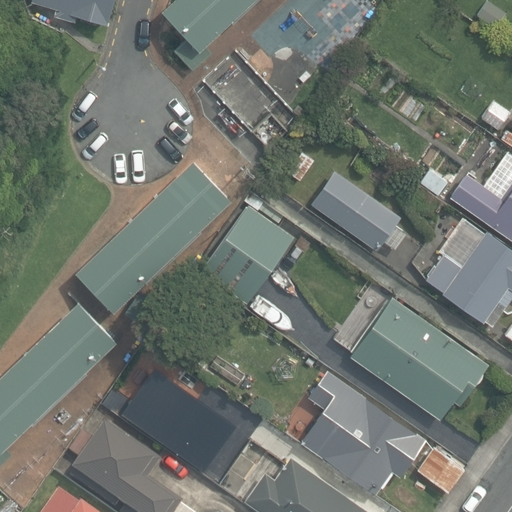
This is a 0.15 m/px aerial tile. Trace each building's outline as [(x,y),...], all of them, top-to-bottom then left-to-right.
[(30,0),(30,3),(56,9),(55,17),(75,23),(76,16),(106,23),(112,0),(30,0)] [(209,46),(257,0),(176,0),(165,11),(190,37),(203,51),(209,46)] [(203,51),(190,37),(176,50),(195,70),(214,52),(209,46),(203,51)] [(498,129),(510,111),(493,100),(481,118),(498,129)] [(271,111),(251,130),(268,147),(287,129),(271,111)] [(500,139),(511,147),(511,146),(511,133),(506,129),(500,139)] [(300,180),(315,159),(303,151),(288,171),(300,180)] [(117,312),(234,199),(196,160),(79,272),(117,312)] [(420,181),(438,193),(448,179),(430,167),(420,181)] [(395,248),(406,232),(395,225),(401,216),(334,170),(311,203),(378,250),(384,241),(395,248)] [(511,181),(501,197),(466,172),(450,195),(511,238),(511,181)] [(247,302),(294,235),(280,225),(286,217),(251,192),(245,201),(249,204),(202,270),(247,302)] [(444,253),(462,265),(484,233),(462,217),(439,249),(444,253)] [(443,292),(482,320),(497,299),(506,305),(511,295),(511,247),(487,230),(484,233),(462,265),(444,253),(427,278),(444,291),(443,292)] [(316,258),(325,245),(313,237),(304,249),(316,258)] [(130,315),(148,328),(163,305),(145,293),(130,315)] [(392,295),(349,356),(438,419),(452,399),(459,405),(488,363),(392,295)] [(506,305),(497,299),(482,320),(491,326),(506,305)] [(9,447),(121,340),(82,301),(0,379),(0,450),(3,453),(9,447)] [(158,366),(124,413),(206,472),(240,425),(158,366)] [(301,440),(375,491),(380,484),(382,486),(392,473),(391,469),(391,468),(401,475),(426,439),(327,369),(309,395),(325,406),(301,440)] [(68,474),(120,511),(174,511),(182,502),(149,477),(162,459),(107,420),(68,474)] [(447,490),(448,490),(464,468),(447,455),(433,445),(417,468),(447,490)] [(0,467),(15,454),(9,447),(3,453),(0,450),(0,467)] [(245,499),(263,511),(371,511),(290,455),(275,477),(265,471),(245,499)] [(97,511),(84,503),(83,504),(60,489),(43,511),(97,511)]
